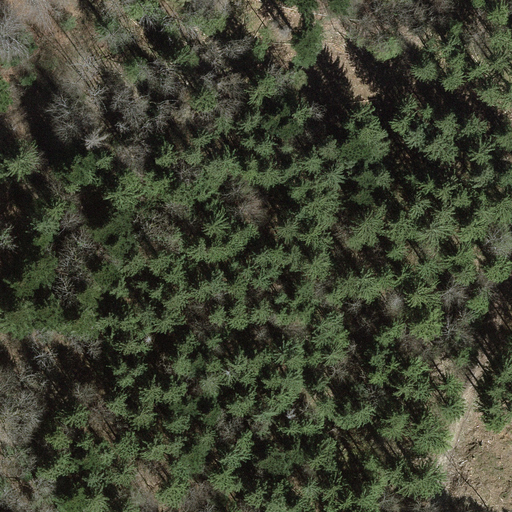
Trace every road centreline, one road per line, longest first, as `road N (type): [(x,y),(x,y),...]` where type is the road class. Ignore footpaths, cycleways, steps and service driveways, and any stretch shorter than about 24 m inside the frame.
road 1 (track): [(0,310),(40,126),(95,0)]
road 2 (track): [(433,511),(511,244)]
